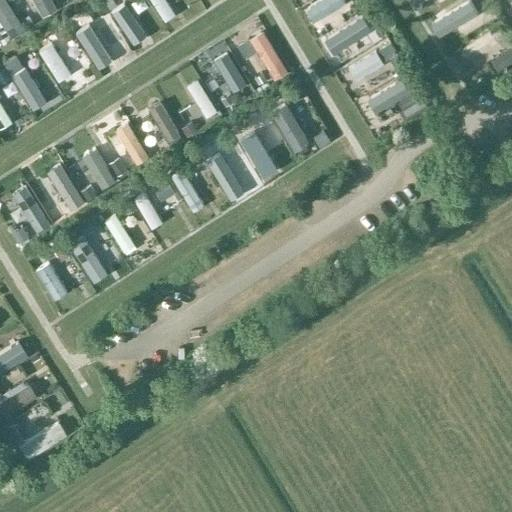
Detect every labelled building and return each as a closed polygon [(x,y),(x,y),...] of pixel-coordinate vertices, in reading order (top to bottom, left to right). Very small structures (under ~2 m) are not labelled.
[(0,0),(0,9),(18,30),(32,17),(17,0),(0,0)] [(44,0),(49,8),(62,0),(44,0)] [(128,0),(118,6),(138,37),(151,28),(133,0),(128,0)] [(308,0),(313,12),(346,0),(308,0)] [(474,14),(469,7),(479,0),(453,0),(448,3),(461,23),(474,14)] [(483,0),(488,11),(500,7),(497,0),(483,0)] [(337,24),(344,39),(387,20),(380,5),(337,24)] [(0,32),(8,28),(0,13),(0,32)] [(91,16),(80,24),(100,54),(112,46),(91,16)] [(250,50),(254,46),(246,38),(257,26),(247,17),(232,33),(250,50)] [(280,75),(296,65),(271,22),(255,32),(280,75)] [(476,56),(506,37),(497,23),(467,42),(476,56)] [(45,42),(69,83),(100,64),(88,43),(70,53),(58,34),(45,42)] [(363,72),(394,55),(386,41),(355,58),(363,72)] [(11,57),(0,61),(0,69),(12,95),(26,89),(11,57)] [(261,82),(273,75),(266,63),(254,70),(261,82)] [(385,102),(419,85),(411,69),(377,86),(385,102)] [(204,71),(193,78),(213,110),(225,103),(204,71)] [(0,112),(5,121),(18,112),(0,82),(0,112)] [(268,111),(258,117),(271,137),(289,125),(303,147),(319,136),(293,95),(268,111)] [(137,146),(143,156),(156,149),(134,114),(117,124),(133,149),(137,146)] [(256,119),(242,128),(264,160),(277,152),(256,119)] [(219,135),(208,141),(229,181),(240,176),(219,135)] [(122,170),(135,165),(128,149),(115,154),(122,170)] [(54,163),(71,200),(87,193),(70,156),(54,163)] [(153,184),(140,192),(157,219),(184,202),(176,191),(187,184),(198,201),(210,194),(187,158),(152,181),(153,184)] [(17,191),(5,198),(26,234),(38,227),(17,191)] [(124,205),(111,212),(128,245),(141,238),(124,205)] [(94,232),(111,222),(103,210),(87,220),(94,232)] [(92,268),(104,261),(84,223),(72,229),(92,268)] [(142,256),(152,244),(142,236),(132,249),(142,256)] [(59,290),(74,281),(55,250),(40,259),(59,290)] [(16,340),(0,349),(0,368),(24,354),(16,340)] [(32,375),(6,398),(17,410),(43,386),(32,375)] [(0,395),(5,398),(10,386),(0,382),(0,395)] [(9,412),(35,447),(71,421),(54,398),(37,410),(45,420),(34,428),(22,413),(25,411),(19,404),(9,412)]
